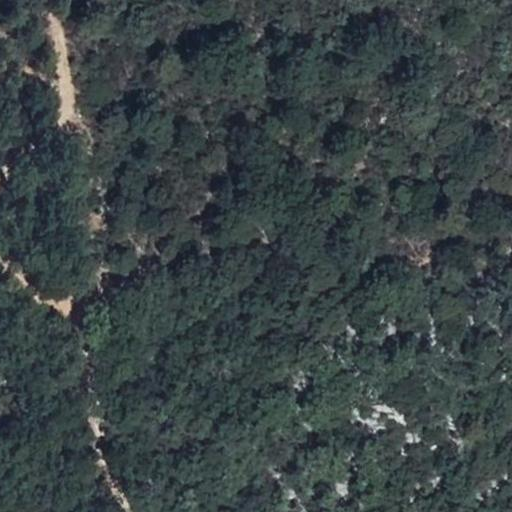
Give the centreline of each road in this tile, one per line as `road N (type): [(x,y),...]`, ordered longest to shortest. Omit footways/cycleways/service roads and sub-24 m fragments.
road 1 (track): [(129,511),(87,324),(0,265)]
road 2 (track): [(0,182),(51,138),(72,100),(55,0)]
